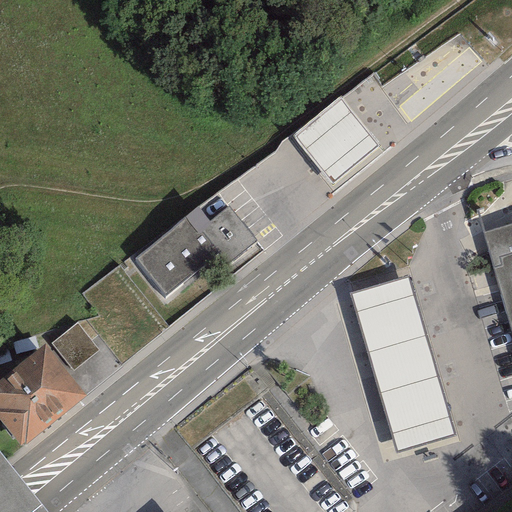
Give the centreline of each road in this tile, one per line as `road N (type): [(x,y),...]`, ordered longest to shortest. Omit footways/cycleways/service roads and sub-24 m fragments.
road 1 (secondary): [(2,511),(427,174)]
road 2 (track): [(448,0),(413,30),(239,133),(115,156),(23,158),(0,173)]
